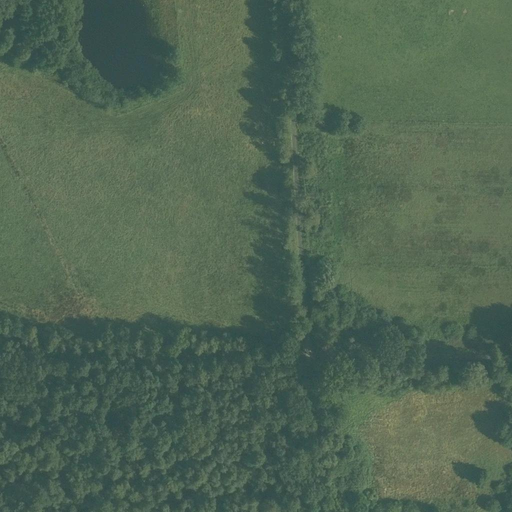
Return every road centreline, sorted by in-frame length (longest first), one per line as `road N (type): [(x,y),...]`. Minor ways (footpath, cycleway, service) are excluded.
road 1 (unclassified): [(285,0),(308,355),(511,357)]
road 2 (track): [(320,511),(308,355)]
